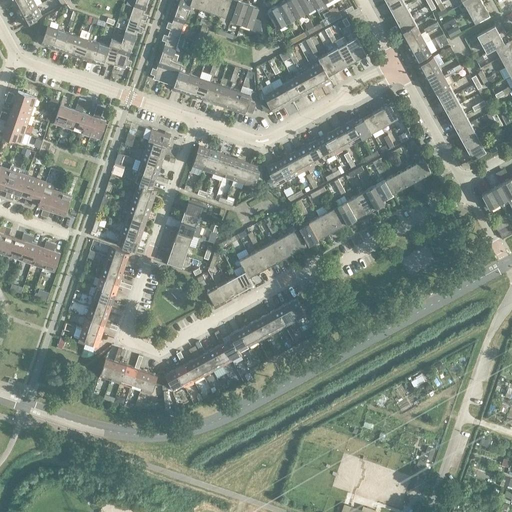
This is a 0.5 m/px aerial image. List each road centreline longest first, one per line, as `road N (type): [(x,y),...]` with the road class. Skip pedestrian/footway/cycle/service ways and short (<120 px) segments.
road 1 (residential): [(197,119),(124,334),(127,347),(156,352),(468,193)]
road 2 (residential): [(197,119),(260,140),(399,70)]
road 3 (residential): [(14,56),(197,119)]
road 4 (unclassified): [(511,299),(492,329),(462,418)]
road 5 (residential): [(461,177),(399,70)]
